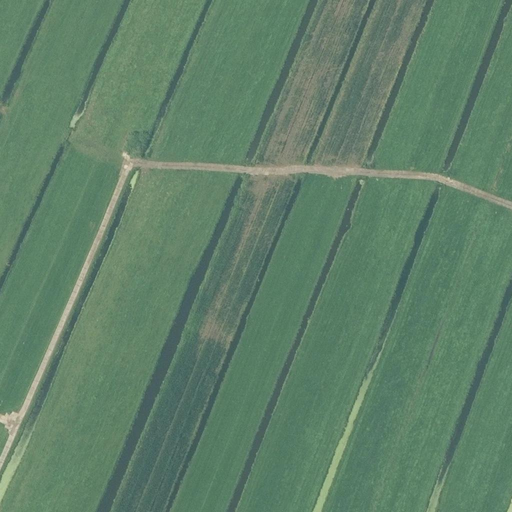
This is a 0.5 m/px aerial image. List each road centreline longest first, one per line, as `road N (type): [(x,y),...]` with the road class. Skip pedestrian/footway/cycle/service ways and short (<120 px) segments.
road 1 (track): [(0,110),(127,164),(0,462)]
road 2 (track): [(511,207),(422,177),(127,164)]
road 3 (track): [(443,511),(511,337)]
